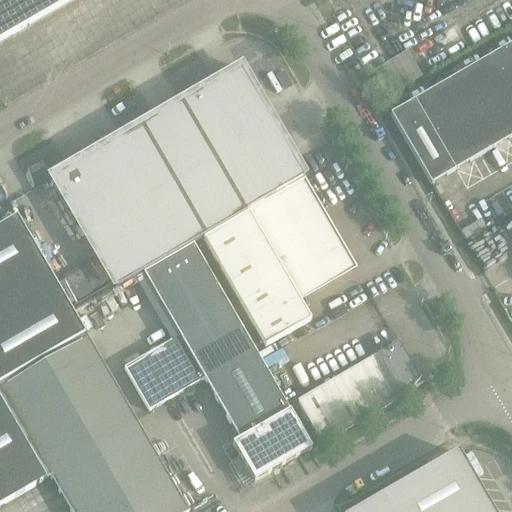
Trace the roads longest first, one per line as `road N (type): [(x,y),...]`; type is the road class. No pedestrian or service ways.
road 1 (unclassified): [(510,380),(288,0)]
road 2 (unclassified): [(281,511),(510,380)]
road 3 (unclassified): [(0,129),(223,0)]
